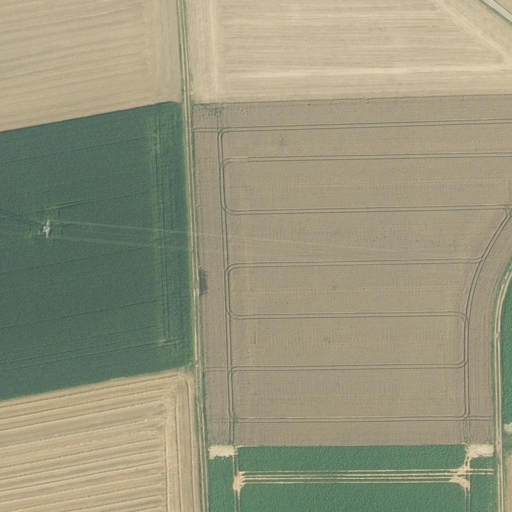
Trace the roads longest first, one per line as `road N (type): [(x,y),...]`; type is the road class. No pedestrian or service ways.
road 1 (track): [(181,0),(213,511)]
road 2 (track): [(499,511),(494,334),(511,266)]
